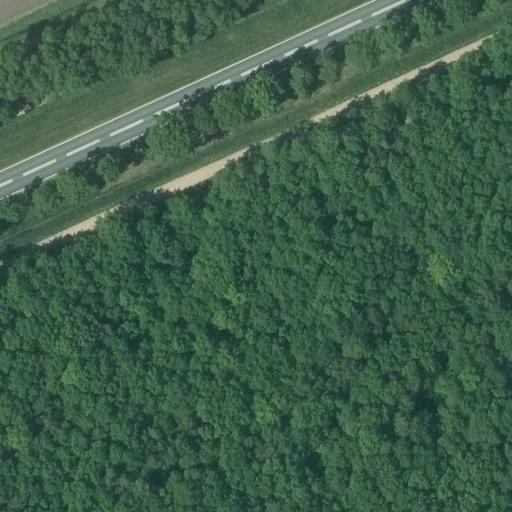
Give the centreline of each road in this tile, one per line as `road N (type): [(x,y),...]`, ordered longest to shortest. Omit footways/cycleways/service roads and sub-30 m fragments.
road 1 (track): [(511,30),(0,266)]
road 2 (trunk): [(0,185),(405,0)]
road 3 (unknown): [(0,119),(259,0)]
